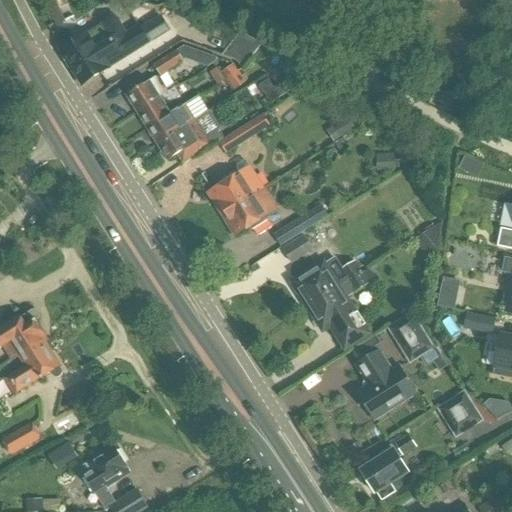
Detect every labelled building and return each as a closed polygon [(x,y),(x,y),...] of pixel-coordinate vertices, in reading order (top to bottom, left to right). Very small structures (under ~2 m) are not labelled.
[(87,85),(95,80),(94,78),(108,69),(122,60),(149,43),(149,44),(169,29),(160,15),(140,28),(139,25),(126,33),(115,16),(102,24),(101,24),(102,26),(88,35),(87,33),(86,34),(87,34),(61,51),(65,57),(63,58),(70,69),(72,68),(82,85),(85,83),(87,85)] [(177,51),(154,66),(160,76),(183,62),(177,51)] [(228,79),(239,72),(234,64),(223,72),(228,79)] [(211,73),(218,84),(225,80),(217,68),(211,73)] [(239,72),(228,79),(233,87),(244,80),(239,72)] [(156,78),(127,96),(129,99),(128,102),(131,105),(133,106),(138,112),(169,93),(166,89),(164,90),(156,78)] [(291,79),(274,90),(279,99),(297,87),(291,79)] [(258,87),(270,105),(279,99),(274,90),(273,90),(267,81),(258,87)] [(169,93),(138,112),(142,119),(141,122),(143,125),(146,126),(148,128),(161,120),(171,114),(165,106),(180,97),(175,89),(169,93)] [(161,120),(148,128),(149,131),(149,134),(151,138),(154,138),(158,145),(198,120),(209,113),(199,96),(171,114),(161,120)] [(198,120),(158,145),(162,151),(162,154),(164,158),(167,158),(168,161),(183,152),(189,161),(223,139),(218,130),(219,129),(209,113),(198,120)] [(220,143),(227,154),(271,126),(264,115),(220,143)] [(341,141),(357,131),(349,118),(333,128),(341,141)] [(208,195),(222,216),(264,189),(247,162),(244,161),(237,165),(237,168),(239,171),(221,182),(223,185),(208,195)] [(264,189),(222,216),(235,237),(250,228),(252,231),(270,220),(272,223),(275,224),(280,220),(281,214),(264,189)] [(322,205),(308,214),(314,224),(329,215),(322,205)] [(308,214),(274,235),(281,245),(314,224),(308,214)] [(436,257),(440,226),(422,238),(436,257)] [(511,231),(502,229),(498,247),(511,249),(511,231)] [(313,250),(305,236),(283,250),(292,263),(313,250)] [(355,262),(331,277),(323,265),(295,284),(296,286),(294,288),(300,298),(303,296),(309,306),(362,273),(355,262)] [(346,300),(356,293),(370,284),(362,273),(309,306),(316,318),(316,321),(319,326),(322,327),(324,329),(332,324),(347,348),(367,334),(352,311),(346,300)] [(444,279),(438,307),(454,310),(460,282),(444,279)] [(33,311),(3,330),(4,330),(1,332),(0,330),(0,344),(11,361),(17,357),(43,342),(46,339),(36,323),(37,322),(36,321),(39,319),(39,318),(40,316),(40,315),(40,314),(39,313),(39,312),(37,311),(36,311),(35,311),(33,311)] [(411,363),(433,349),(412,315),(389,329),(411,363)] [(468,315),(465,328),(493,334),(496,320),(468,315)] [(511,336),(502,335),(494,376),(511,379),(511,336)] [(50,353),(43,342),(17,357),(24,369),(6,381),(15,394),(41,378),(42,380),(44,379),(43,378),(51,373),(53,376),(55,377),(55,378),(57,378),(58,378),(60,377),(60,376),(61,375),(62,373),(62,372),(61,371),(50,353)] [(379,352),(357,366),(370,386),(358,394),(362,399),(361,404),(367,414),(371,415),(375,421),(416,395),(399,368),(392,372),(379,352)] [(440,410),(457,438),(482,422),(465,395),(440,410)] [(30,424),(5,439),(15,455),(40,441),(30,424)] [(374,491),(376,494),(377,494),(382,502),(396,493),(391,485),(409,474),(399,459),(417,448),(409,436),(380,455),(382,458),(361,471),(369,482),(367,485),(371,491),(374,491)] [(126,465),(116,450),(104,458),(102,455),(83,468),(89,477),(85,479),(105,511),(106,511),(111,509),(112,511),(141,511),(148,508),(138,491),(117,504),(106,487),(127,474),(123,468),(126,465)] [(43,499),(27,500),(27,511),(43,511),(43,499)] [(502,511),(495,499),(479,509),(481,511),(502,511)]
